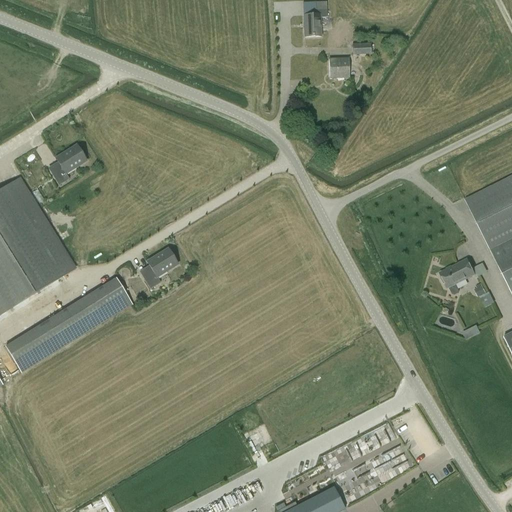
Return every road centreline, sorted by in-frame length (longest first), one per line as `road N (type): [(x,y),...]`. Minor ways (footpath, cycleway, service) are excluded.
road 1 (tertiary): [(320,217),(287,149),(253,120),(0,18)]
road 2 (tertiary): [(495,511),(320,217)]
road 3 (unclassified): [(320,217),(511,118)]
road 4 (track): [(122,67),(0,153)]
